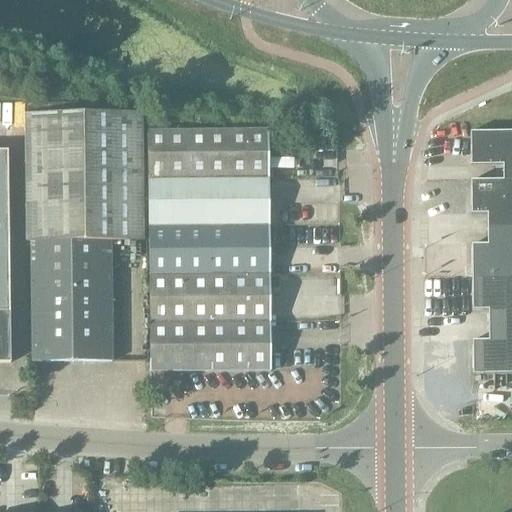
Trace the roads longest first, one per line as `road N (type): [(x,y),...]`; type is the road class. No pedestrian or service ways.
road 1 (unclassified): [(395,449),(0,447)]
road 2 (tertiary): [(395,449),(393,129)]
road 3 (primary): [(208,0),(351,35)]
